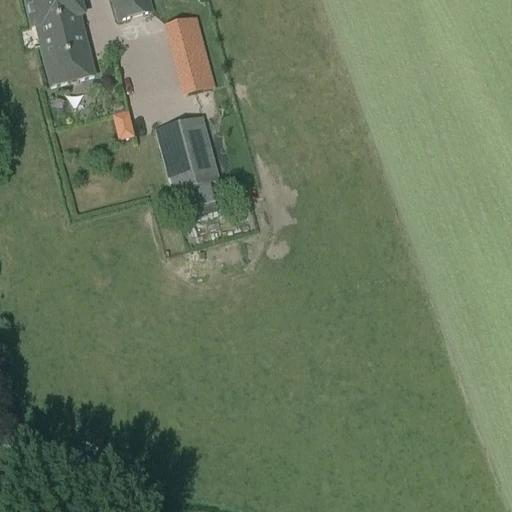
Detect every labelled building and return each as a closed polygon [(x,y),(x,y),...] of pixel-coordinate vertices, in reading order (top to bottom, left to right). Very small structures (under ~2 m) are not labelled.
[(93,79),(78,19),(82,18),(77,0),(29,0),(25,1),(23,2),(31,31),(35,30),(50,90),(93,79)] [(146,0),(109,0),(116,25),(151,15),(146,0)] [(194,25),(168,31),(187,98),(212,92),(194,25)] [(126,115),(112,118),(115,130),(128,127),(126,115)] [(198,123),(151,136),(168,197),(214,183),(198,123)]
